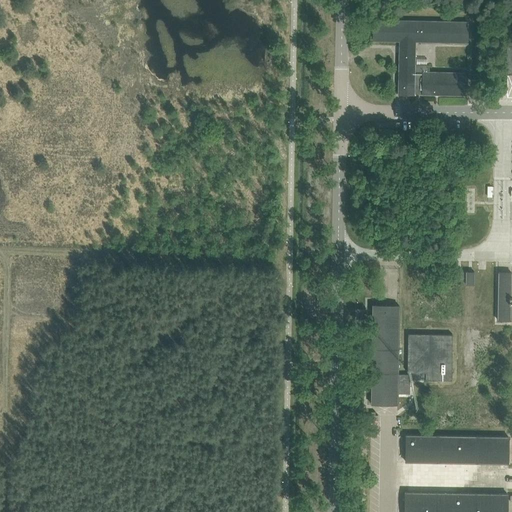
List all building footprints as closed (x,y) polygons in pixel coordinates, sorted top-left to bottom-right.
[(468,42),(468,31),(468,22),(374,19),(373,40),(400,41),(398,94),(414,94),(414,93),(422,93),(422,94),(466,95),(467,72),(428,72),(429,65),(415,65),(416,41),(468,42)] [(475,272),(472,272),(466,272),(466,284),(475,284),(475,272)] [(511,296),(511,279),(511,272),(499,272),(498,320),(511,320),(511,304),(511,303),(511,296)] [(371,403),(398,404),(398,378),(398,374),(399,305),(373,305),(371,403)] [(409,374),(402,374),(398,374),(398,378),(404,379),(425,379),(452,380),(452,334),(408,333),(407,372),(409,372),(409,374)] [(411,381),(404,381),(404,379),(398,378),(398,393),(410,393),(411,381)] [(406,461),(410,461),(508,463),(509,437),(406,435),(406,461)] [(404,511),(507,511),(508,494),(405,492),(404,511)]
